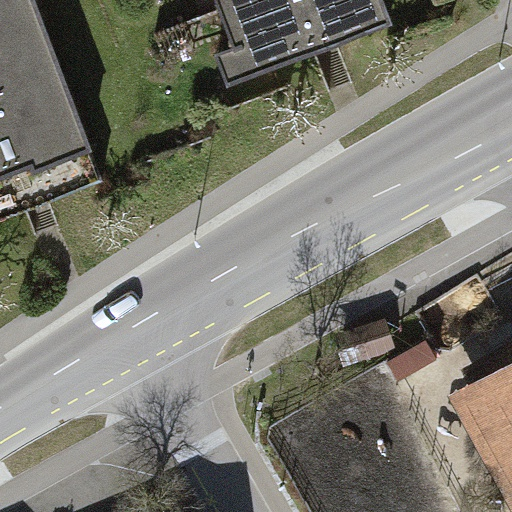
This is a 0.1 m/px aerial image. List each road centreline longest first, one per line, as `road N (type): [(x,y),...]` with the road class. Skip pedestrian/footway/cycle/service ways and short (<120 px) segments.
road 1 (secondary): [(134,328),(511,115)]
road 2 (residential): [(134,328),(239,511)]
road 3 (secondary): [(0,409),(134,328)]
